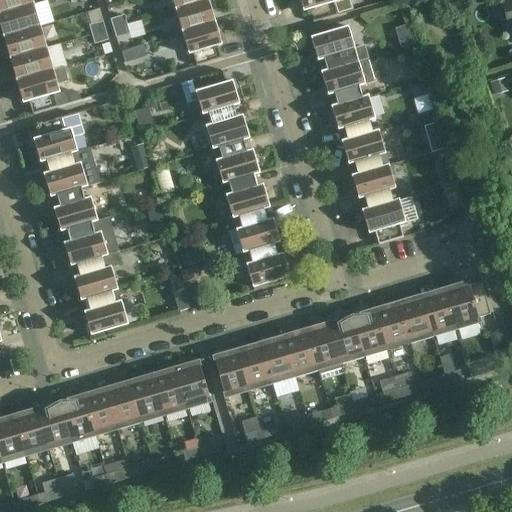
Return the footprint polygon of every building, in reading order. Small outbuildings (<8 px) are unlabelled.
[(0,0),(0,15),(33,5),(31,0),(0,0)] [(172,0),(176,11),(208,1),(207,0),(172,0)] [(299,0),(303,13),(309,11),(313,23),(338,16),(334,3),(345,0),(299,0)] [(511,0),(508,0),(502,2),(510,29),(511,28),(511,0)] [(176,11),(182,33),(215,23),(208,1),(176,11)] [(0,26),(3,38),(40,27),(33,5),(0,15),(0,26)] [(110,20),(113,29),(127,25),(124,16),(110,20)] [(88,26),(91,36),(105,31),(102,22),(88,26)] [(221,46),(215,23),(182,33),(189,55),(192,54),(196,67),(221,59),(217,47),(221,46)] [(127,25),(113,29),(115,39),(129,35),(127,25)] [(3,38),(10,60),(46,49),(40,27),(3,38)] [(364,48),(354,51),(348,28),(311,39),(318,62),(322,73),(327,72),(352,65),(352,64),(367,60),(364,48)] [(108,41),(105,31),(91,36),(94,45),(108,41)] [(10,60),(16,82),(53,71),(46,49),(10,60)] [(337,106),(337,107),(362,100),(362,99),(359,88),(374,83),(367,60),(352,64),(352,65),(327,72),(322,73),(321,73),(328,96),(334,95),(337,106)] [(59,93),(53,71),(16,82),(23,104),(29,103),(32,115),(57,107),(54,95),(59,93)] [(233,106),(233,107),(239,105),(232,82),(226,84),(223,71),(198,79),(201,91),(196,93),(192,81),(180,85),(185,105),(198,101),(202,116),(208,114),(233,106)] [(508,92),(504,79),(489,84),(493,97),(508,92)] [(344,129),(347,141),(347,142),(373,134),(372,133),(369,122),(375,120),(368,97),(362,99),(362,100),(337,107),(337,106),(331,108),(338,131),(344,129)] [(212,150),(218,149),(218,148),(243,141),(243,142),(249,140),(242,117),(237,118),(233,107),(233,106),(208,114),(211,126),(206,127),(212,150)] [(40,164),(46,162),(46,161),(71,154),(71,155),(77,153),(73,138),(82,135),(76,114),(36,126),(39,139),(33,140),(40,164)] [(152,123),(137,127),(139,134),(154,130),(152,123)] [(347,142),(347,141),(341,142),(348,166),(354,164),(357,175),(358,176),(383,169),(382,168),(379,157),(385,155),(378,132),(372,133),(373,134),(347,142)] [(431,153),(444,149),(440,135),(427,139),(431,153)] [(262,159),(277,148),(268,136),(253,147),(262,159)] [(223,185),(228,183),(253,175),(253,176),(259,174),(252,151),(247,153),(243,142),(243,141),(218,148),(218,149),(222,160),(216,162),(223,185)] [(56,197),(56,196),(81,188),(81,189),(99,184),(88,150),(77,153),(71,155),(71,154),(46,161),(46,162),(49,173),(44,175),(50,198),(56,197)] [(165,163),(150,169),(159,193),(174,187),(165,163)] [(364,198),(368,210),(368,211),(393,203),(393,202),(389,191),(395,189),(388,166),(382,168),(383,169),(358,176),(357,175),(352,177),(358,200),(364,198)] [(228,183),(232,195),(226,196),(233,220),(239,218),(238,217),(263,210),(264,211),(269,209),(263,186),(257,187),(253,176),(253,175),(228,183)] [(198,207),(212,205),(209,187),(195,190),(198,207)] [(61,233),(66,231),(66,230),(91,223),(91,224),(97,222),(97,221),(90,199),(85,200),(81,189),(81,188),(56,196),(56,197),(60,208),(54,210),(61,233)] [(368,211),(368,210),(362,211),(369,235),(374,233),(378,246),(403,238),(399,226),(405,224),(398,201),(393,202),(393,203),(368,211)] [(236,256),(243,254),(249,252),(248,252),(274,244),(274,245),(280,243),(273,220),(269,209),(264,211),(263,210),(238,217),(239,218),(233,220),(236,231),(229,233),(236,256)] [(66,230),(66,231),(70,242),(64,244),(71,267),(77,266),(76,265),(101,258),(102,258),(119,253),(108,218),(97,221),(97,222),(91,224),(91,223),(66,230)] [(168,227),(170,236),(185,232),(182,223),(168,227)] [(248,252),(249,252),(252,264),(246,265),(253,289),(290,278),(283,255),(277,256),(274,245),(274,244),(248,252)] [(81,302),(87,300),(86,300),(112,292),(112,293),(118,291),(111,268),(105,270),(102,258),(101,258),(76,265),(77,266),(80,277),(74,279),(81,302)] [(180,272),(183,281),(197,277),(194,268),(180,272)] [(180,274),(168,278),(175,301),(178,311),(190,308),(180,274)] [(444,292),(456,331),(480,324),(478,319),(490,315),(481,285),(481,284),(458,285),(459,291),(444,292)] [(118,291),(112,293),(112,292),(86,300),(87,300),(90,312),(84,313),(91,336),(128,326),(127,325),(131,323),(133,321),(128,304),(125,303),(121,304),(118,291)] [(456,331),(444,292),(435,292),(436,298),(421,298),(433,338),(456,331)] [(433,338),(421,298),(412,299),(413,304),(398,305),(410,345),(433,338)] [(410,345),(398,305),(389,306),(390,311),(375,312),(387,351),(410,345)] [(387,351),(375,312),(366,313),(367,318),(352,319),(364,358),(387,351)] [(15,317),(0,322),(0,334),(3,342),(22,335),(15,317)] [(329,326),(341,365),(364,358),(352,319),(340,326),(337,321),(329,326)] [(329,326),(317,332),(314,328),(306,332),(318,372),(320,381),(344,374),(341,365),(329,326)] [(318,372),(306,332),(294,339),(291,335),(283,339),(295,379),(318,372)] [(268,341),(260,346),(272,385),(295,379),(283,339),(271,346),(268,341)] [(272,385),(260,346),(248,353),(245,348),(237,353),(249,392),(272,385)] [(249,392),(237,353),(225,359),(222,355),(213,358),(225,399),(249,392)] [(175,371),(187,410),(210,403),(198,362),(189,365),(189,370),(175,371)] [(152,378),(164,417),(187,410),(175,371),(166,371),(166,377),(152,378)] [(460,371),(444,376),(447,385),(463,381),(460,371)] [(447,385),(444,376),(429,380),(431,390),(447,385)] [(129,384),(141,424),(164,417),(152,378),(143,378),(143,383),(129,384)] [(106,391),(118,431),(141,424),(129,384),(120,385),(120,390),(106,391)] [(398,389),(401,399),(417,394),(414,385),(398,389)] [(401,399),(398,389),(383,394),(385,404),(401,399)] [(83,398),(95,437),(118,431),(106,391),(97,392),(97,397),(83,398)] [(74,404),(60,405),(72,444),(95,437),(83,398),(74,398),(74,404)] [(352,403),(355,413),(371,408),(368,398),(352,403)] [(355,413),(352,403),(336,407),(339,417),(355,413)] [(72,444),(60,405),(48,412),(45,407),(37,411),(49,451),(72,444)] [(49,451),(37,411),(25,418),(22,414),(14,418),(26,458),(49,451)] [(322,412),(306,416),(309,426),(324,421),(322,412)] [(309,426),(306,416),(290,421),(293,431),(309,426)] [(0,455),(3,464),(26,458),(14,418),(2,425),(0,422),(0,455)] [(260,430),(263,440),(278,435),(276,425),(260,430)] [(263,440),(260,430),(244,435),(247,444),(263,440)] [(198,448),(201,458),(216,453),(214,444),(198,448)] [(182,453),(185,463),(201,458),(198,448),(182,453)] [(152,462),(155,472),(170,467),(168,457),(152,462)] [(103,467),(106,475),(109,485),(124,480),(121,469),(128,467),(126,460),(113,464),(103,467)] [(155,472),(152,462),(136,466),(139,476),(155,472)] [(94,489),(109,485),(106,475),(103,467),(91,471),(93,479),(91,480),(94,489)] [(60,489),(63,499),(78,494),(72,474),(57,478),(60,489)] [(47,503),(63,499),(60,489),(57,478),(41,483),(47,503)] [(29,498),(14,502),(16,511),(32,507),(29,498)] [(0,511),(16,511),(14,502),(0,506),(0,511)]
